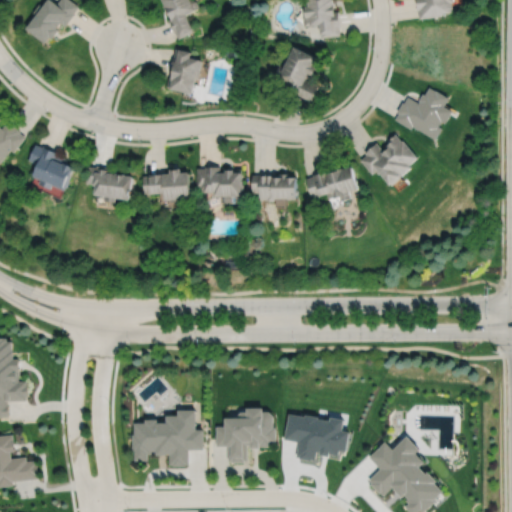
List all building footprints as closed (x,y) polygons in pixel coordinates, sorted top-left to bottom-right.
[(71,0),(58,0),(56,3),(51,0),(47,0),(44,5),(40,3),(33,11),(37,14),(27,27),(47,41),(51,35),(53,37),(59,29),(56,27),(60,22),(65,25),(74,12),(73,12),(78,5),(71,0)] [(163,0),(165,4),(164,5),(167,12),(168,11),(174,23),(171,24),(175,32),(176,31),(179,37),(194,30),(186,13),(199,6),(196,0),(163,0)] [(307,0),(308,4),(305,5),(305,6),(301,7),(303,25),(313,24),(313,23),(320,22),(321,36),(340,34),(339,26),(341,26),(339,10),(335,10),(335,6),(337,6),(336,0),(307,0)] [(415,0),(417,10),(419,10),(420,17),(443,14),(443,12),(454,10),(453,1),(453,0),(415,0)] [(291,88),(290,90),(312,101),(319,85),(305,78),(307,77),(309,74),(308,73),(308,72),(314,74),(318,65),(313,63),(316,55),(294,44),(283,65),(279,63),(274,73),(279,76),(276,81),(291,88)] [(176,47),(174,55),(177,56),(176,59),(175,59),(174,61),(173,61),(167,86),(191,92),(195,76),(198,77),(202,59),(190,56),(191,50),(176,47)] [(409,96),(405,102),(403,101),(398,111),(399,112),(395,118),(412,128),(414,125),(437,138),(443,127),(440,125),(443,120),(447,122),(454,110),(446,105),(450,97),(437,89),(437,90),(430,86),(426,93),(424,92),(420,100),(421,100),(420,102),(409,96)] [(0,161),(2,163),(12,149),(15,151),(27,136),(21,132),(21,131),(8,121),(3,128),(0,125),(1,125),(0,124),(0,161)] [(396,133),(388,139),(390,141),(386,145),(388,147),(384,150),(377,141),(365,151),(367,154),(361,159),(373,173),(378,168),(392,185),(402,177),(401,176),(412,166),(410,164),(419,156),(404,139),(402,140),(396,133)] [(37,144),(30,160),(40,164),(35,176),(42,179),(40,183),(52,188),(54,185),(66,190),(73,173),(72,172),(75,165),(68,162),(69,159),(58,154),(59,151),(44,145),(44,147),(37,144)] [(88,165),(85,182),(93,183),(92,185),(94,185),(93,193),(104,195),(104,200),(115,201),(116,197),(129,199),(133,175),(124,174),(124,173),(116,172),(115,173),(109,172),(110,167),(96,165),(96,166),(88,165)] [(306,177),(312,197),(327,193),(328,198),(335,196),(335,198),(341,196),(342,200),(351,197),(349,190),(359,187),(358,183),(359,183),(358,178),(356,178),(353,165),(346,167),(346,166),(334,169),(334,171),(330,172),(329,169),(313,174),(313,175),(306,177)] [(197,167),(197,187),(200,186),(200,191),(214,191),(214,196),(221,195),(221,202),(231,201),(231,195),(241,195),(241,190),(244,190),(244,184),(243,184),(243,180),(241,180),(241,171),(234,171),(234,168),(226,168),(226,171),(221,171),(221,166),(205,166),(205,167),(197,167)] [(143,176),(144,193),(163,192),(164,199),(170,199),(171,201),(182,200),(182,198),(190,197),(190,191),(191,191),(191,186),(190,186),(189,171),(181,172),(180,167),(170,168),(170,172),(149,174),(149,175),(143,176)] [(275,197),(288,197),(288,198),(297,198),(297,194),(298,194),(298,189),(297,189),(297,176),(289,176),(289,172),(281,172),(281,176),(275,176),(275,173),(260,173),(260,174),(252,174),(252,192),(260,192),(260,199),(267,199),(269,200),(273,200),(275,197)] [(8,338),(5,338),(0,338),(0,417),(10,417),(10,405),(9,405),(9,401),(28,401),(28,397),(30,397),(29,386),(28,386),(28,381),(20,382),(20,371),(21,371),(21,359),(15,360),(15,351),(13,351),(13,341),(8,342),(8,338)] [(236,417),(236,419),(225,420),(225,427),(216,427),(216,446),(225,446),(225,447),(228,447),(228,461),(232,461),(232,463),(244,463),(244,461),(248,461),(248,445),(250,445),(250,449),(260,449),(260,447),(270,447),(270,443),(276,443),(276,428),(273,428),(273,417),(269,412),(263,413),(263,409),(246,409),(246,413),(240,413),(236,417)] [(134,424),(134,435),(132,435),(132,451),(134,451),(135,461),(148,461),(148,454),(152,454),(151,451),(155,451),(156,455),(167,455),(167,454),(170,454),(170,465),(173,465),(173,467),(185,466),(185,465),(189,465),(189,450),(204,450),(203,431),(195,431),(195,411),(177,411),(177,416),(165,417),(165,423),(156,424),(156,420),(144,420),(144,423),(134,424)] [(289,414),(285,439),(299,442),(297,457),(300,458),(300,459),(312,461),(312,460),(316,461),(317,452),(320,453),(320,455),(329,457),(330,454),(339,456),(340,451),(346,452),(350,432),(343,431),(345,421),(331,418),(331,422),(319,419),(319,417),(306,415),(305,417),(289,414)] [(14,435),(0,437),(0,487),(14,486),(14,482),(39,479),(39,475),(40,475),(39,465),(38,465),(37,461),(28,462),(27,457),(13,459),(12,452),(16,452),(15,442),(14,435)] [(386,442),(370,457),(381,469),(370,480),(373,484),(372,485),(380,494),(381,493),(385,496),(394,487),(395,489),(395,490),(402,498),(405,495),(409,499),(407,501),(410,504),(406,508),(410,511),(420,511),(421,511),(422,511),(426,511),(437,502),(435,501),(444,493),(436,484),(438,483),(428,473),(426,474),(420,468),(425,463),(417,454),(420,451),(408,437),(394,451),(386,442)]
